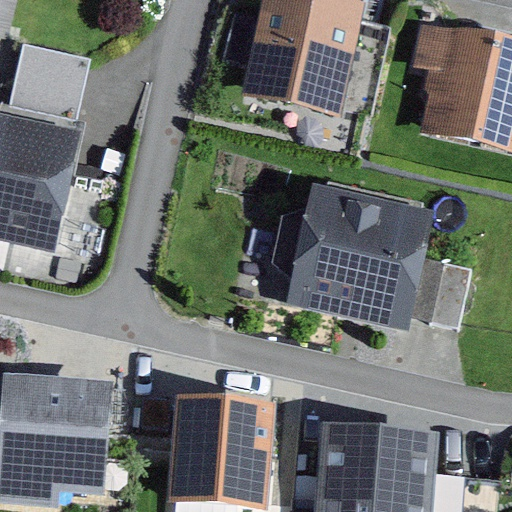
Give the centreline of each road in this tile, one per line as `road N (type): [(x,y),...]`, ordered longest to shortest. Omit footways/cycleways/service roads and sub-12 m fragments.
road 1 (residential): [(124,314),(511,403)]
road 2 (residential): [(192,0),(124,314)]
road 3 (residential): [(124,314),(0,290)]
